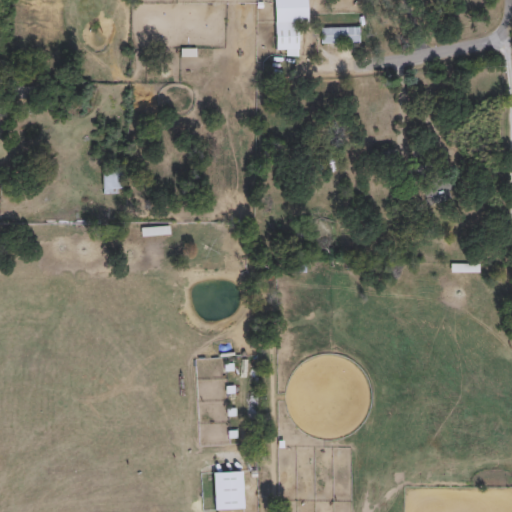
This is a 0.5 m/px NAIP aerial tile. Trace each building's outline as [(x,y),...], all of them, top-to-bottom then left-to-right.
[(274,50),(273,0),(307,0),(308,23),(298,23),(298,57),(285,57),(285,50),(274,50)] [(359,28),(359,44),(320,44),(320,28),(359,28)] [(331,149),(336,170),(317,175),(312,154),(331,149)] [(395,149),(399,165),(373,170),(369,154),(395,149)] [(441,158),(453,196),(428,204),(421,179),(412,182),(408,168),(441,158)] [(123,168),(123,190),(102,190),(102,168),(123,168)] [(242,472),(243,510),(213,510),(212,472),(242,472)]
